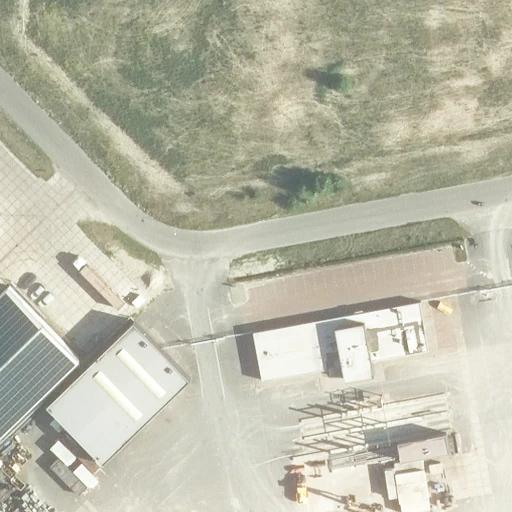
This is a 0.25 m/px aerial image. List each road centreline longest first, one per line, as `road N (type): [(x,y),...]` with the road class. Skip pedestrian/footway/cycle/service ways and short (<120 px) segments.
road 1 (unclassified): [(0,90),(127,219),(181,245),(511,191)]
road 2 (unknown): [(238,441),(511,391)]
road 3 (unknown): [(489,195),(511,380)]
